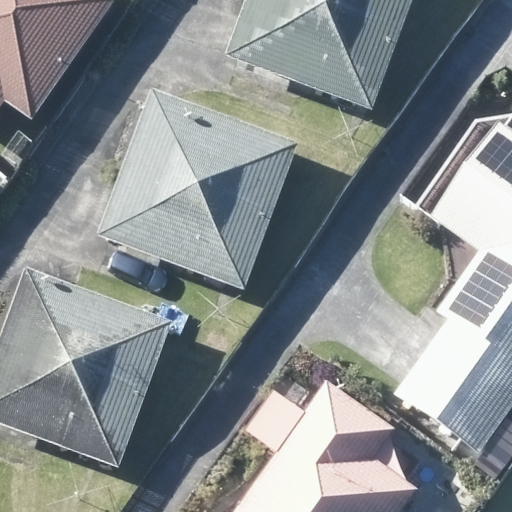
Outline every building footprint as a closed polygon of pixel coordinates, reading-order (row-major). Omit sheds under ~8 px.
[(0,0),(0,126),(13,108),(39,126),(124,5),(116,0),(0,0)] [(422,0),(258,0),(235,66),(378,119),(422,0)] [(305,152),(169,102),(161,99),(107,246),(252,299),(305,152)] [(511,135),(506,132),(438,225),(453,237),(486,260),(443,318),(455,327),(410,390),(401,402),(485,461),(511,424),(511,135)] [(0,429),(35,443),(126,475),(178,331),(35,278),(2,369),(0,375),(0,429)] [(402,437),(373,416),(337,390),(309,430),(278,409),(256,441),(267,448),(287,462),(265,493),(251,511),(416,511),(426,499),(403,483),(397,443),(402,437)]
